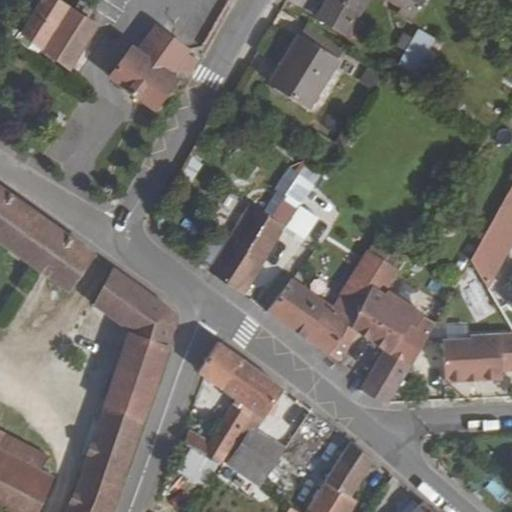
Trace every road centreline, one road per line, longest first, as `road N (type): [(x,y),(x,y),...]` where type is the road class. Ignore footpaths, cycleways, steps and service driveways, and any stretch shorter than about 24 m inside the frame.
road 1 (unknown): [(114,246),(50,349),(94,372),(47,511)]
road 2 (tertiary): [(258,0),(114,246)]
road 3 (unclassified): [(128,511),(202,308)]
road 4 (tertiary): [(202,308),(360,433)]
road 5 (unclassified): [(360,433),(511,424)]
road 6 (tertiary): [(0,176),(114,246)]
